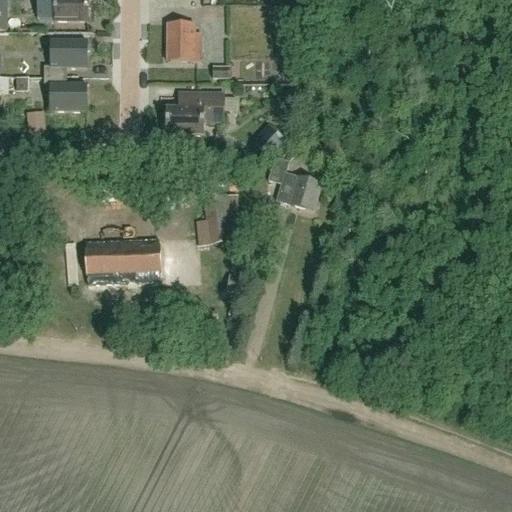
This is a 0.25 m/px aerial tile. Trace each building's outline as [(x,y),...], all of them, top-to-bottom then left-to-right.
[(38,0),(38,20),(54,20),(54,25),(88,25),(87,0),(38,0)] [(227,0),(228,9),(260,10),(259,0),(227,0)] [(201,66),(202,37),(196,37),(196,27),(169,27),(168,65),(201,66)] [(87,72),(87,45),(50,44),(50,71),(45,71),(45,80),(67,80),(67,72),(87,72)] [(230,83),(230,70),(213,70),(213,82),(230,83)] [(0,97),(9,98),(9,81),(0,80),(0,97)] [(67,88),(67,80),(45,80),(45,89),(50,89),(50,116),(87,116),(87,89),(67,88)] [(28,95),(28,81),(17,81),(16,95),(28,95)] [(224,126),(224,98),(181,98),(181,113),(167,112),(167,138),(204,139),(204,126),(224,126)] [(361,129),(352,154),(368,160),(376,135),(361,129)] [(275,130),(261,142),(274,158),(288,145),(275,130)] [(313,215),(322,187),(287,177),(290,165),(278,162),(274,167),(269,184),(282,188),(277,205),(313,215)] [(209,189),(228,188),(228,171),(208,172),(209,189)] [(171,175),(170,186),(170,190),(193,191),(194,176),(171,175)] [(199,250),(243,246),(238,198),(204,202),(206,224),(197,225),(199,250)] [(88,290),(160,287),(159,242),(87,245),(88,290)] [(253,279),(254,262),(233,259),(231,276),(253,279)] [(249,299),(251,281),(230,278),(228,296),(249,299)] [(192,334),(205,335),(207,315),(194,313),(192,334)]
